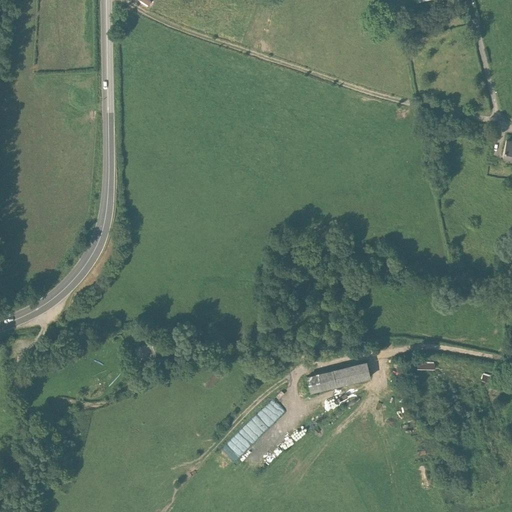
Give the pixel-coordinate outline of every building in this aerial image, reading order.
[(456,3),(460,16),(465,14),(462,2),(456,3)] [(185,14),(187,9),(171,4),(169,8),(185,14)] [(511,140),(507,140),(503,157),(511,158),(511,140)] [(151,343),(140,348),(147,363),(167,354),(162,342),(153,346),(151,343)] [(304,375),(307,392),(365,381),(362,364),(304,375)] [(483,374),(482,380),(498,384),(499,377),(483,374)] [(316,414),(328,411),(324,395),(312,398),(316,414)] [(238,457),(291,408),(279,396),(227,445),(238,457)]
